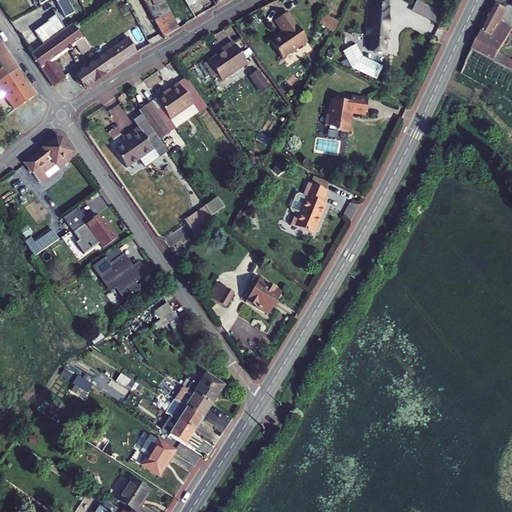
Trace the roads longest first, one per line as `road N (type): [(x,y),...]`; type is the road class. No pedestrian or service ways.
road 1 (tertiary): [(478,0),(384,193),(258,403)]
road 2 (residential): [(258,403),(62,115)]
road 3 (residential): [(251,0),(62,115)]
road 4 (tertiary): [(258,403),(189,511)]
